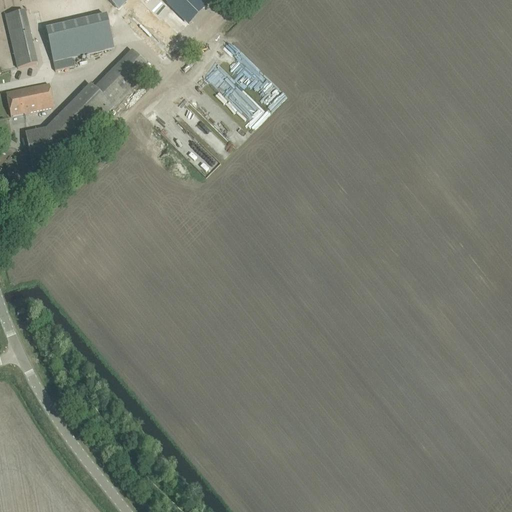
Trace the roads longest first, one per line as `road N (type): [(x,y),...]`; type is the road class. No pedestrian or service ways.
road 1 (track): [(242,0),(0,242)]
road 2 (unclassified): [(126,511),(55,420),(19,356)]
